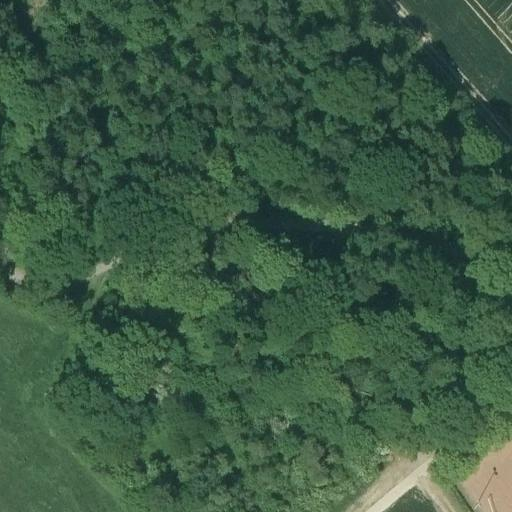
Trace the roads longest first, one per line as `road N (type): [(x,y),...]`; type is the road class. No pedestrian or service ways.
road 1 (unclassified): [(511,264),(383,234),(270,224),(199,225),(90,272),(45,281),(0,263)]
road 2 (track): [(511,163),(366,0)]
